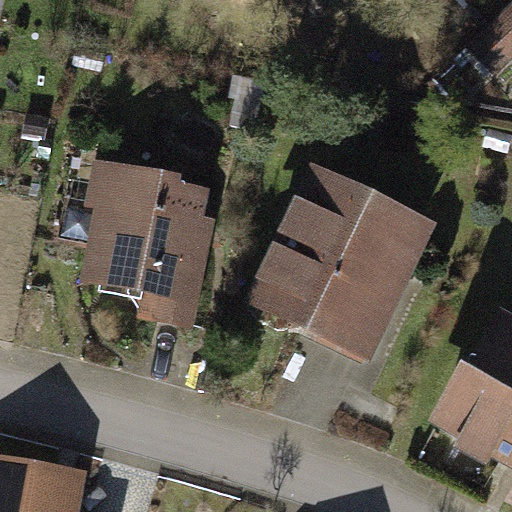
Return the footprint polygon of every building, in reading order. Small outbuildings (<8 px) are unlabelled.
[(511,12),(474,40),(496,71),(511,59),(511,12)] [(217,183),(109,162),(88,275),(167,290),(165,303),(206,311),(223,218),(211,215),(217,183)] [(458,226),(336,171),(273,309),(395,364),(458,226)] [(511,336),(463,414),(511,437),(511,336)] [(92,511),(99,476),(0,458),(0,511),(92,511)]
